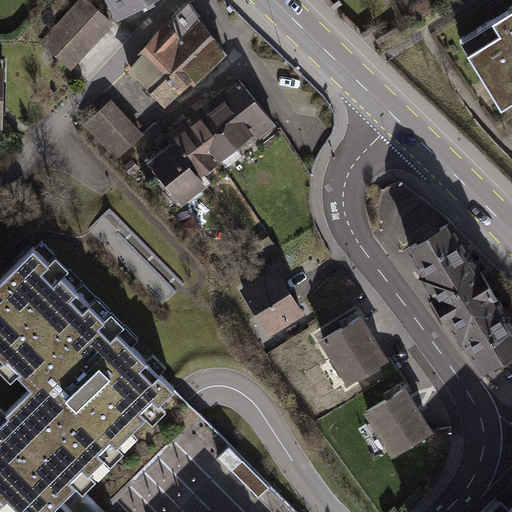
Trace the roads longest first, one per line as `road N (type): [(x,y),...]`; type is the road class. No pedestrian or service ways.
road 1 (residential): [(399,121),(351,166),(343,216),(480,417),(483,456),(445,511)]
road 2 (primary): [(273,0),(399,121)]
road 3 (primary): [(511,233),(399,121)]
